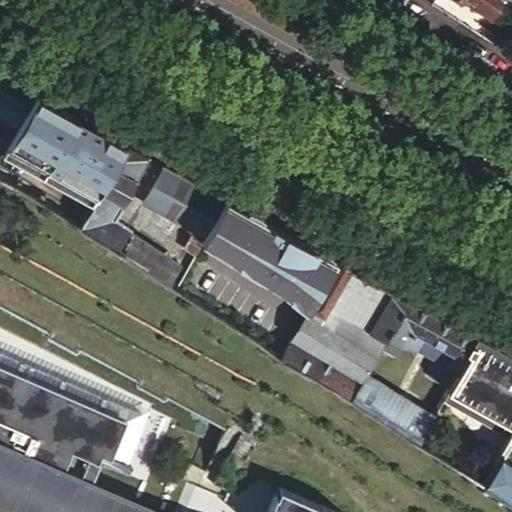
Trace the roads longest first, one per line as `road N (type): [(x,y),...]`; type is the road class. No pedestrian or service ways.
road 1 (primary): [(0,0),(511,281)]
road 2 (primary): [(511,207),(136,0)]
road 3 (unclassified): [(511,90),(374,0)]
